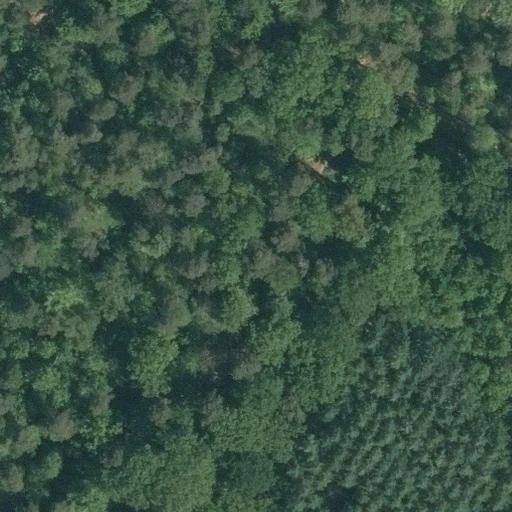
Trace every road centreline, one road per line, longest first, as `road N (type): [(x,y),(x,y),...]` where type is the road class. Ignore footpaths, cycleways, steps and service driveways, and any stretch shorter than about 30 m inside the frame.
road 1 (track): [(122,511),(376,100)]
road 2 (track): [(511,185),(216,0)]
